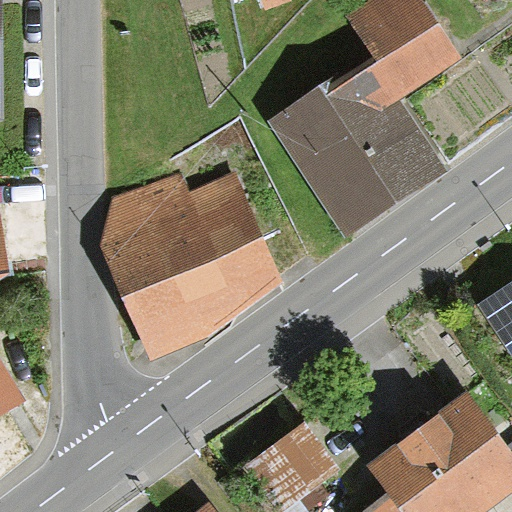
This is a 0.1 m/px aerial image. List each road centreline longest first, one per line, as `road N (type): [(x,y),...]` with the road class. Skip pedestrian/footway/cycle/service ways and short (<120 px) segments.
road 1 (tertiary): [(119,447),(511,160)]
road 2 (tertiary): [(83,0),(90,367),(119,447)]
